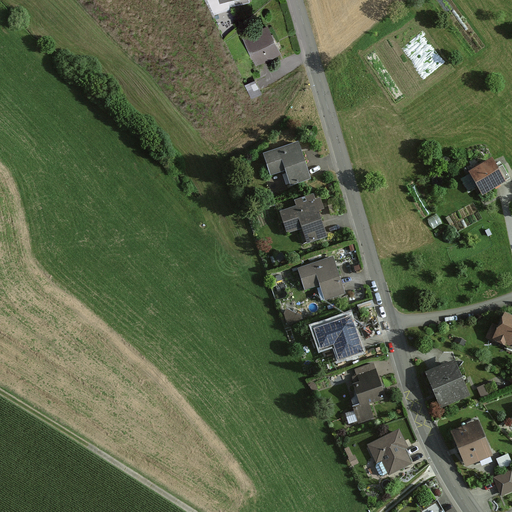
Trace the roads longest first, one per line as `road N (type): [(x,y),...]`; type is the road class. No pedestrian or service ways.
road 1 (unclassified): [(390,327),(294,0)]
road 2 (track): [(0,393),(189,511)]
road 3 (unclassified): [(470,511),(422,424),(390,327)]
road 4 (residential): [(390,327),(511,298)]
